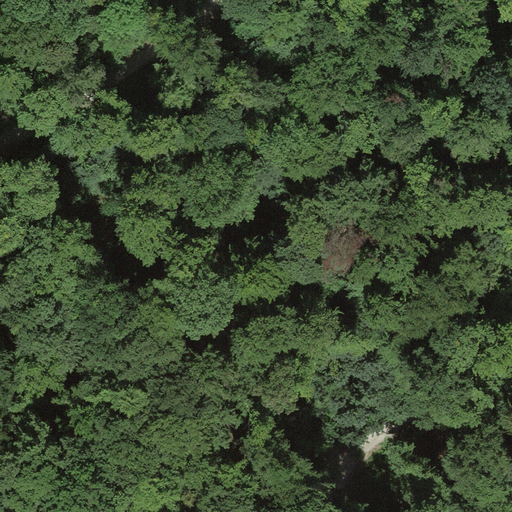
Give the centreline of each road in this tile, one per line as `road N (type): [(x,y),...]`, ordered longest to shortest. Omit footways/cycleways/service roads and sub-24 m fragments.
road 1 (track): [(217,0),(168,42),(0,145)]
road 2 (track): [(319,511),(371,441),(511,355)]
